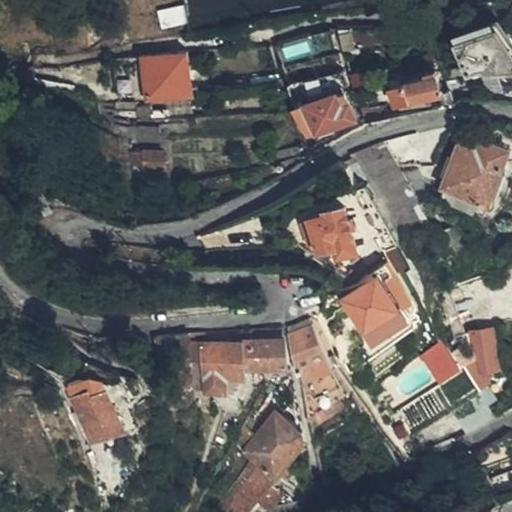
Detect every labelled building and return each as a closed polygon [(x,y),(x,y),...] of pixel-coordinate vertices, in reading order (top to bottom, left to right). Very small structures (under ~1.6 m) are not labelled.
[(392,56),(390,29),(336,32),(345,60),(392,56)] [(511,50),(497,29),(456,41),(468,73),(511,68),(511,50)] [(192,96),(190,56),(129,60),(131,88),(146,87),(148,101),(192,96)] [(131,88),(129,60),(115,63),(116,98),(131,96),(131,88)] [(102,64),(49,73),(49,87),(104,86),(104,81),(102,64)] [(372,91),(392,86),(386,68),(367,73),(372,91)] [(435,76),(392,86),(397,103),(439,92),(435,76)] [(296,107),(305,131),(314,128),(318,133),(355,120),(350,105),(343,106),(338,93),(296,107)] [(369,183),(401,245),(431,230),(398,169),(426,154),(414,132),(384,141),(353,153),(354,154),(369,183)] [(460,141),(444,189),(488,205),(510,147),(484,137),(479,148),(460,141)] [(163,170),(162,151),(134,154),(135,172),(163,170)] [(369,183),(354,154),(340,164),(356,189),(369,183)] [(488,205),(444,189),(439,203),(483,218),(488,205)] [(359,249),(348,201),(328,206),(328,211),(312,215),(320,247),(337,245),(339,254),(359,249)] [(444,233),(467,277),(481,271),(459,226),(444,233)] [(431,230),(401,245),(441,294),(459,287),(431,230)] [(422,316),(394,262),(342,288),(371,342),(422,316)] [(292,334),(298,369),(303,369),(311,397),(337,387),(326,357),(328,356),(315,324),(292,334)] [(491,333),(469,339),(474,359),(464,362),(459,354),(454,357),(482,395),(489,388),(483,368),(500,364),(491,333)] [(188,335),(157,339),(159,356),(189,355),(188,335)] [(244,368),(289,365),(287,336),(203,342),(203,335),(188,335),(189,355),(202,355),(204,392),(205,393),(226,393),(226,379),(243,377),(244,368)] [(428,367),(443,357),(434,345),(415,358),(424,370),(428,367)] [(202,355),(189,355),(190,393),(204,392),(202,355)] [(443,357),(428,367),(449,397),(464,387),(443,357)] [(424,370),(422,372),(443,401),(449,397),(428,367),(424,370)] [(70,397),(87,389),(83,382),(67,389),(70,397)] [(90,396),(87,389),(70,397),(93,442),(123,428),(105,389),(90,396)] [(458,440),(488,423),(480,397),(445,416),(458,440)] [(255,439),(244,453),(256,462),(226,502),(235,511),(247,511),(305,444),(303,432),(276,414),(255,439)] [(242,429),(233,445),(244,453),(255,439),(242,429)] [(182,511),(187,497),(176,494),(171,511),(182,511)]
